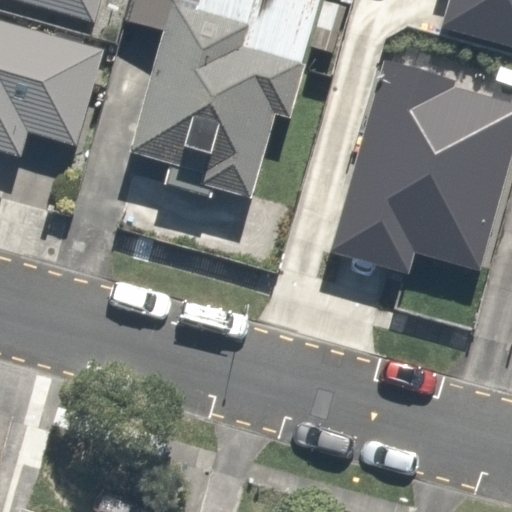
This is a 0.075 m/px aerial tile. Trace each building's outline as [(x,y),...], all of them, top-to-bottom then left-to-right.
[(108,16),(112,0),(0,0),(0,7),(101,38),(108,16)] [(112,0),(108,16),(137,24),(97,157),(250,203),(310,0),(112,0)] [(511,0),(446,0),(437,33),(511,54),(511,0)] [(101,38),(0,7),(0,169),(11,133),(68,150),(101,38)] [(452,87),(381,68),(325,257),(404,281),(410,259),(475,279),(511,145),(511,112),(450,93),(452,87)] [(86,511),(4,492),(0,506),(0,511),(86,511)]
